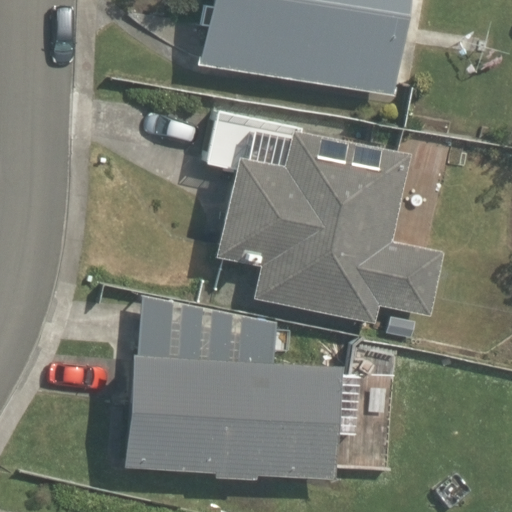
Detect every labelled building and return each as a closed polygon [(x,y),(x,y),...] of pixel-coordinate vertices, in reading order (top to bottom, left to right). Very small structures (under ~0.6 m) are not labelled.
[(201,0),(191,64),(392,95),(406,0),(201,0)] [(203,158),(232,165),(235,151),(243,153),(250,121),(287,129),(288,123),(215,107),(203,158)] [(259,261),(251,294),(373,321),(377,302),(428,313),(442,247),(391,236),(410,149),(288,123),(287,129),(250,121),(243,153),(235,151),(232,165),(213,252),(259,261)] [(141,291),(138,351),(270,359),(271,317),(141,291)] [(411,340),(416,321),(390,315),(386,333),(411,340)] [(344,373),(344,363),(270,359),(138,351),(133,351),(125,465),(215,470),(215,476),(258,478),(259,472),(338,477),(340,433),(358,435),(362,374),(344,373)]
